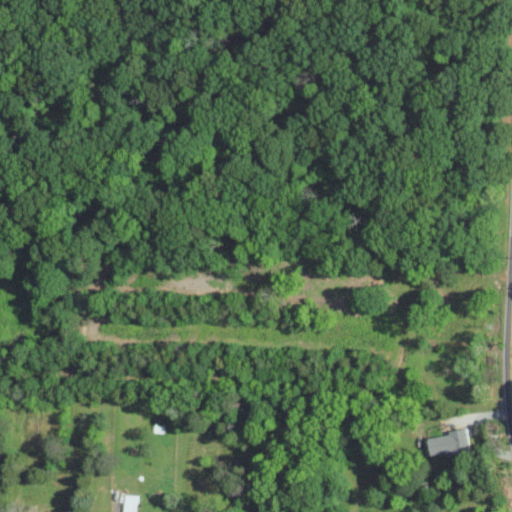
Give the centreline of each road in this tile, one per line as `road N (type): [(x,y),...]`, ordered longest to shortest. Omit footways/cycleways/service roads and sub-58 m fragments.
road 1 (residential): [(56,0),(70,103),(102,140),(134,153),(171,145),(242,59),(323,0)]
road 2 (tertiary): [(511,415),(511,284)]
